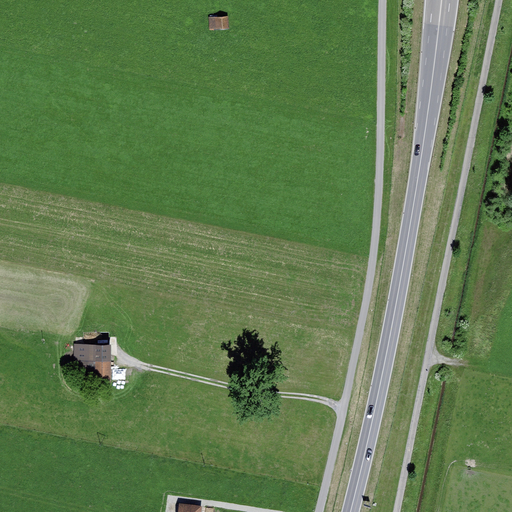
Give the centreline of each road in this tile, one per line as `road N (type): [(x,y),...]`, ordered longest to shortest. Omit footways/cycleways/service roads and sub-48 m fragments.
road 1 (unclassified): [(499,0),(399,511)]
road 2 (track): [(318,511),(375,242),(383,0)]
road 3 (motorway): [(424,133),(387,365),(353,511)]
road 4 (track): [(127,361),(343,408)]
road 5 (motorway): [(424,133),(447,0)]
road 6 (motorway): [(433,0),(424,133)]
